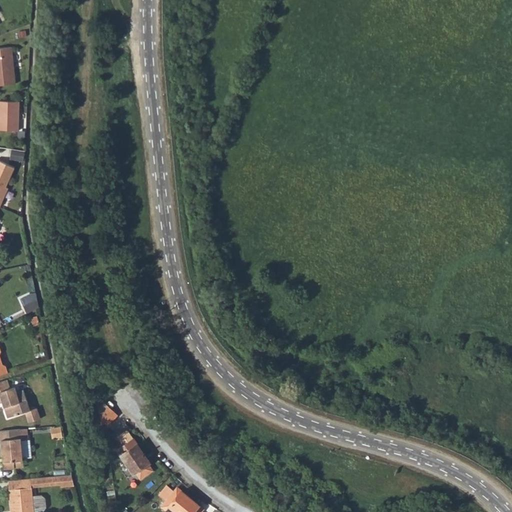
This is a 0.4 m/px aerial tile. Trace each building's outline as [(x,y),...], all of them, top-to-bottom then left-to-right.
[(0,86),(17,84),(12,45),(0,45),(0,86)] [(0,131),(18,132),(18,105),(0,104),(0,131)] [(0,207),(1,208),(11,189),(8,188),(17,169),(0,160),(0,207)] [(39,307),(37,298),(36,292),(27,297),(30,302),(24,306),(27,313),(39,307)] [(0,374),(9,372),(6,363),(2,364),(0,356),(0,354),(2,354),(0,346),(0,374)] [(10,387),(8,379),(0,381),(0,400),(4,399),(9,418),(31,411),(25,391),(18,392),(16,386),(10,387)] [(101,427),(115,412),(105,402),(94,393),(99,418),(101,427)] [(101,427),(105,431),(120,417),(120,416),(115,412),(101,427)] [(21,429),(0,431),(0,450),(1,450),(3,471),(25,469),(21,429)] [(133,440),(118,451),(133,474),(135,473),(147,465),(149,464),(133,440)] [(135,473),(141,481),(153,474),(147,465),(135,473)] [(71,475),(61,476),(61,485),(62,487),(72,486),(71,475)] [(61,476),(31,479),(32,488),(61,485),(61,476)] [(31,479),(7,481),(9,511),(34,511),(33,496),(32,488),(31,479)] [(173,492),(167,487),(159,495),(166,501),(160,507),(165,511),(168,509),(171,511),(201,511),(203,511),(176,488),(173,492)] [(42,495),(33,496),(34,511),(36,511),(43,511),(46,508),(46,498),(42,495)]
